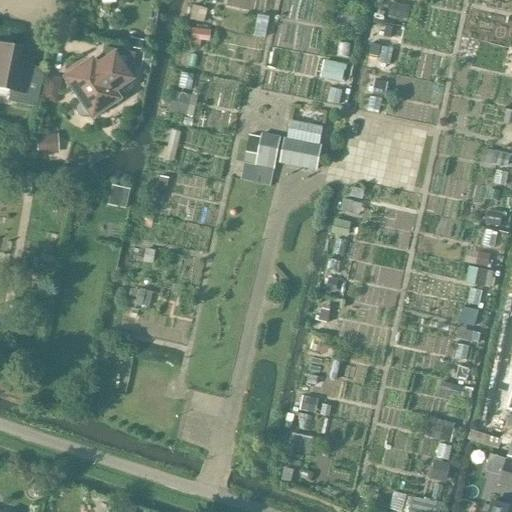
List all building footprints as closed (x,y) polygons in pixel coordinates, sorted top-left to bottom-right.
[(390,3),(388,16),(397,18),(399,4),(390,3)] [(192,6),(189,19),(202,23),(206,10),(192,6)] [(386,27),(384,36),(391,38),(393,28),(386,27)] [(191,29),(190,40),(199,41),(200,30),(191,29)] [(129,48),(141,50),(143,41),(131,39),(129,48)] [(379,57),(382,46),(372,43),(370,55),(379,57)] [(18,48),(0,44),(0,89),(8,91),(6,102),(35,107),(42,69),(29,66),(29,64),(15,62),(18,48)] [(132,54),(102,48),(99,64),(94,67),(90,61),(82,66),(81,66),(78,66),(77,67),(75,68),(74,69),(72,71),(72,73),(63,80),(78,103),(75,106),(74,110),(76,114),(79,117),(83,118),(87,116),(89,115),(90,116),(116,99),(110,91),(117,87),(128,89),(131,83),(132,74),(133,68),(130,67),(132,54)] [(148,69),(151,55),(143,54),(140,67),(148,69)] [(324,61),(321,78),(342,83),(345,65),(324,61)] [(40,101),(55,104),(60,80),(45,77),(40,101)] [(375,79),(372,94),(385,96),(388,82),(375,79)] [(171,93),(167,112),(185,115),(189,96),(171,93)] [(286,139),(281,162),(316,169),(321,146),(319,146),(323,128),(291,121),(288,139),(286,139)] [(262,138),(257,166),(258,166),(274,169),(280,137),(262,134),(262,138)] [(36,137),(37,155),(57,154),(56,136),(36,137)] [(249,136),(244,163),(257,166),(262,138),(249,136)] [(160,147),(157,159),(172,162),(175,150),(160,147)] [(499,153),(496,165),(507,168),(510,156),(499,153)] [(244,163),(242,174),(256,176),(258,166),(257,166),(244,163)] [(258,166),(256,176),(272,179),(274,169),(258,166)] [(21,192),(36,194),(39,178),(24,175),(21,192)] [(159,177),(156,189),(165,191),(167,179),(159,177)] [(124,211),(128,192),(111,188),(106,207),(124,211)] [(344,200),(342,211),(350,213),(353,202),(344,200)] [(489,212),(487,225),(500,227),(502,214),(489,212)] [(338,220),(335,234),(347,237),(350,223),(338,220)] [(144,250),(142,262),(151,264),(154,251),(144,250)] [(479,253),(476,266),(487,268),(490,256),(482,254),(479,253)] [(478,269),(475,285),(490,288),(494,272),(478,269)] [(329,279),(326,291),(335,293),(338,280),(329,279)] [(138,290),(134,306),(140,307),(144,291),(138,290)] [(322,309),(319,321),(327,323),(330,311),(322,309)] [(468,309),(464,325),(474,327),(478,311),(468,309)] [(462,330),(460,339),(471,342),(474,332),(462,330)] [(316,338),(313,351),(323,353),(325,340),(316,338)] [(459,367),(456,379),(466,381),(469,370),(459,367)] [(310,377),(309,384),(316,386),(318,378),(310,377)] [(453,385),(450,396),(461,399),(464,388),(453,385)] [(303,397),(300,410),(307,412),(310,398),(303,397)] [(510,446),(511,439),(511,414),(510,414),(502,440),(501,444),(510,446)] [(444,422),(440,440),(451,443),(455,425),(444,422)] [(471,430),(468,440),(473,442),(499,450),(501,444),(502,440),(475,431),(471,430)] [(292,433),(288,450),(311,455),(314,438),(292,433)] [(511,488),(511,462),(510,461),(506,460),(498,484),(511,488)] [(439,462),(435,480),(446,483),(450,464),(439,462)] [(285,468),(282,480),(290,482),(294,470),(285,468)] [(414,498),(410,511),(434,511),(438,502),(424,498),(424,501),(414,498)] [(489,511),(505,511),(507,508),(492,503),(489,511)]
